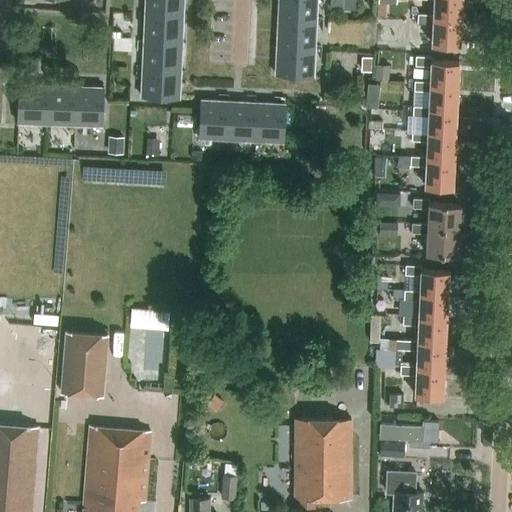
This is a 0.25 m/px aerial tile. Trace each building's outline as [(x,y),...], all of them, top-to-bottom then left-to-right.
[(145,0),(145,12),(183,14),(183,0),(145,0)] [(279,0),(278,18),(316,19),(316,0),(279,0)] [(329,0),(330,7),(354,9),(354,0),(329,0)] [(434,0),(434,14),(434,19),(462,20),(462,0),(434,0)] [(145,12),(144,40),(181,42),(183,14),(145,12)] [(434,19),(434,14),(418,13),(417,23),(434,24),(433,44),(460,46),(462,20),(434,19)] [(278,18),(277,46),(314,48),(316,19),(278,18)] [(144,40),(142,69),(180,70),(181,42),(144,40)] [(313,76),(314,48),(277,46),(276,74),(313,76)] [(430,85),(458,87),(459,61),(432,59),(432,56),(416,55),(415,65),(431,66),(431,81),(430,85)] [(372,57),(362,56),(361,71),(371,72),(372,57)] [(378,64),(377,78),(390,79),(391,65),(378,64)] [(179,98),(180,70),(142,69),(141,97),(179,98)] [(430,91),(429,106),(429,110),(456,112),(458,87),(430,85),(431,81),(414,79),(414,90),(430,91)] [(46,109),(46,86),(18,85),(17,96),(17,122),(26,122),(42,123),(45,123),(46,109)] [(75,87),(61,86),(46,86),(46,109),(45,123),(60,123),(74,124),(75,87)] [(74,124),(103,125),(104,88),(75,87),(74,124)] [(227,138),(229,100),(201,99),(199,137),(227,138)] [(257,102),(229,100),(227,138),(231,138),(231,151),(254,152),(255,140),(257,102)] [(285,103),(257,102),(255,140),(283,141),(285,103)] [(428,136),(455,137),(456,112),(429,110),(429,106),(413,105),(413,115),(429,117),(428,131),(428,136)] [(428,141),(427,157),(427,161),(454,162),(455,137),(428,136),(428,131),(412,130),(411,140),(428,141)] [(124,136),(109,136),(108,152),(123,153),(124,136)] [(159,157),(160,139),(147,139),(147,156),(159,157)] [(202,151),(192,150),(192,162),(202,163),(202,151)] [(427,161),(427,157),(411,156),(410,165),(427,166),(425,185),(452,187),(454,162),(427,161)] [(385,201),(386,192),(377,192),(376,205),(381,205),(385,201)] [(429,209),(429,223),(429,229),(459,230),(461,204),(430,202),(430,199),(414,198),(414,208),(429,209)] [(379,235),(397,236),(398,223),(379,221),(379,235)] [(429,229),(429,223),(412,222),(412,233),(428,234),(427,254),(458,256),(459,230),(429,229)] [(421,295),(448,297),(449,272),(422,270),(422,266),(406,265),(406,275),(422,276),(421,291),(421,295)] [(420,301),(419,315),(419,320),(446,322),(448,297),(421,295),(421,291),(405,289),(404,299),(420,301)] [(396,308),(396,292),(379,292),(379,308),(396,308)] [(59,310),(59,293),(12,293),(12,310),(59,310)] [(156,329),(169,330),(170,311),(157,310),(156,329)] [(371,314),(370,341),(380,341),(380,315),(371,314)] [(417,345),(445,347),(446,322),(419,320),(419,315),(403,314),(403,325),(418,326),(418,341),(417,345)] [(109,332),(65,329),(60,392),(104,395),(109,332)] [(382,338),(382,349),(392,349),(392,339),(382,338)] [(417,351),(416,365),(416,370),(444,372),(445,347),(417,345),(418,341),(402,340),(401,350),(417,351)] [(416,370),(416,365),(401,364),(400,374),(416,375),(415,395),(443,397),(444,372),(416,370)] [(390,393),(390,407),(403,407),(403,394),(390,393)] [(224,401),(215,394),(205,406),(214,414),(224,401)] [(315,496),(350,496),(351,417),(296,416),(295,495),(299,495),(299,508),(291,508),(291,511),(318,511),(318,508),(315,508),(315,496)] [(0,511),(30,511),(35,423),(0,421),(0,511)] [(381,440),(412,440),(412,423),(381,423),(381,440)] [(137,511),(138,505),(143,506),(150,430),(90,425),(82,511),(137,511)] [(381,457),(406,457),(406,443),(381,442),(381,457)] [(422,511),(423,492),(417,492),(418,471),(387,469),(386,490),(394,491),(392,511),(422,511)] [(237,475),(225,475),(223,497),(236,498),(237,475)] [(209,511),(209,496),(191,496),(191,511),(209,511)]
